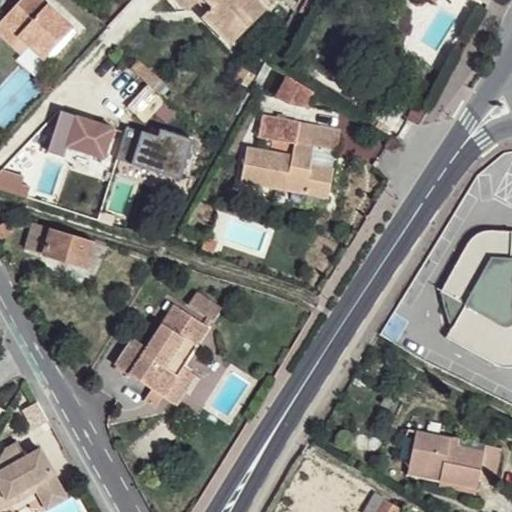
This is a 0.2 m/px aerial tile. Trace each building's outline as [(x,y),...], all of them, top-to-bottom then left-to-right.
[(44,0),(20,0),(2,20),(30,45),(44,58),(73,26),(44,0)] [(179,0),(190,9),(197,2),(194,0),(179,0)] [(265,6),(258,0),(194,0),(197,2),(198,0),(203,0),(212,8),(202,19),(230,44),(265,6)] [(30,45),(2,20),(0,21),(0,34),(23,55),(30,45)] [(137,58),(129,68),(151,89),(160,79),(137,58)] [(304,106),(314,88),(285,72),(275,90),(304,106)] [(46,152),(63,157),(66,147),(103,159),(113,128),(60,110),(46,152)] [(179,180),(192,140),(159,129),(157,136),(125,126),(115,159),(179,180)] [(309,152),(332,155),(335,135),(293,128),(287,160),(242,153),(237,186),(281,193),(302,196),(324,200),(328,173),(307,169),(309,152)] [(328,173),(332,155),(309,152),(307,169),(328,173)] [(302,196),(281,193),(279,202),(300,206),(302,196)] [(0,238),(13,229),(8,220),(0,224),(0,238)] [(86,268),(94,242),(32,223),(24,249),(86,268)] [(466,247),(442,291),(466,305),(453,328),(446,337),(495,365),(503,367),(511,367),(511,231),(492,230),(486,231),(478,234),(472,238),(466,247)] [(466,305),(442,291),(444,304),(448,319),(453,328),(466,305)] [(222,309),(197,294),(189,306),(214,321),(222,309)] [(115,365),(162,396),(181,367),(208,327),(174,305),(146,346),(132,338),(115,365)] [(181,367),(162,396),(176,405),(195,376),(181,367)] [(446,445),(448,437),(415,430),(408,465),(440,472),(438,480),(476,487),(478,479),(494,483),(501,447),(485,443),(483,451),(456,447),(446,445)] [(457,438),(448,437),(446,445),(456,447),(457,438)] [(0,469),(0,511),(1,511),(4,507),(11,495),(38,480),(41,487),(48,499),(70,488),(46,445),(31,452),(23,438),(10,445),(2,460),(5,467),(0,469)] [(440,472),(408,465),(407,473),(438,480),(440,472)] [(41,487),(38,480),(11,495),(4,507),(41,487)] [(476,487),(438,480),(436,487),(474,494),(476,487)] [(70,488),(48,499),(52,506),(73,494),(70,488)] [(376,493),(365,511),(396,511),(399,507),(376,493)]
